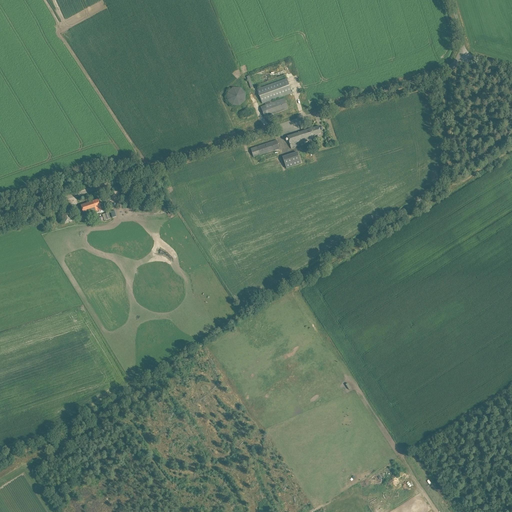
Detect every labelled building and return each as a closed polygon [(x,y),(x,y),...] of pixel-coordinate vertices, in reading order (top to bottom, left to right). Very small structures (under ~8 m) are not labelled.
[(257,89),(262,104),(292,93),(287,79),(257,89)] [(242,104),(242,103),(244,102),(245,100),(245,98),(245,96),(245,94),(244,91),(241,89),(239,88),(237,88),(235,88),(233,88),(232,89),(231,89),(230,91),(229,93),(228,95),(227,97),(228,99),(228,101),(230,102),(231,104),(233,105),(235,105),(236,106),(237,105),(239,105),(240,105),(242,104)] [(288,109),(286,104),(284,99),(261,107),(264,117),(288,109)] [(287,137),(291,149),(299,146),(299,144),(314,139),(313,136),(321,134),(319,127),(287,137)] [(251,149),(253,157),(280,149),(277,140),(251,149)] [(300,164),(296,152),(281,157),(285,169),(300,164)] [(102,210),(100,204),(98,200),(81,205),(84,215),(95,212),(96,214),(100,212),(99,210),(102,210)] [(75,220),(72,210),(68,211),(67,208),(60,211),(64,224),(75,220)]
